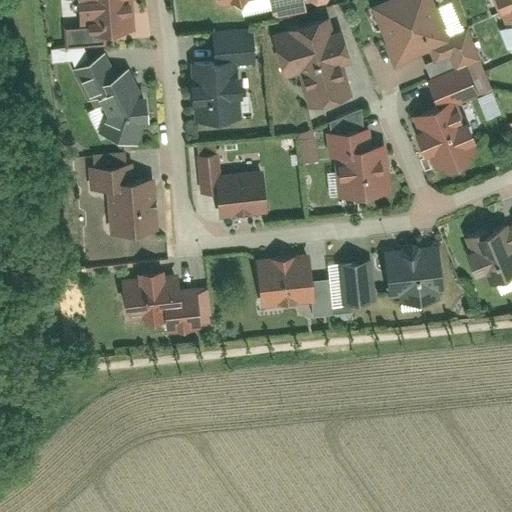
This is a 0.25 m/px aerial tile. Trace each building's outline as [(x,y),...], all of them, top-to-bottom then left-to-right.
[(103,27),(134,25),(131,0),(79,0),(82,29),(103,27)] [(427,45),(452,35),(437,0),(373,0),(368,2),(393,60),(427,45)] [(511,0),(493,0),(511,43),(511,42),(511,0)] [(308,103),(351,90),(342,60),(349,58),(339,25),(332,28),(328,13),(269,31),(282,73),(297,69),(308,103)] [(209,29),(211,58),(234,56),(254,55),(252,26),(209,29)] [(104,40),(103,27),(82,29),(63,30),(64,42),(104,40)] [(448,53),(453,65),(466,60),(480,54),(469,28),(452,35),(427,45),(433,59),(448,53)] [(96,128),(135,141),(145,118),(143,92),(127,63),(114,69),(103,48),(72,64),(87,92),(93,88),(101,110),(96,128)] [(190,60),(195,117),(239,113),(234,56),(211,58),(190,60)] [(423,78),(433,102),(453,94),(476,84),(466,60),(453,65),(423,78)] [(426,150),(433,166),(476,148),(453,94),(433,102),(411,112),(417,126),(411,129),(421,152),(426,150)] [(334,145),(371,142),(370,125),(326,129),(327,145),(334,145)] [(299,159),(316,158),(314,136),(298,137),(299,159)] [(338,193),(391,189),(387,141),(371,142),(334,145),(338,193)] [(128,160),(86,162),(88,187),(105,186),(108,227),(156,224),(153,175),(129,176),(128,160)] [(265,163),(215,167),(219,212),(269,208),(265,163)] [(511,214),(462,235),(468,248),(462,250),(471,274),(478,272),(482,282),(511,270),(511,214)] [(436,244),(386,249),(390,294),(440,290),(436,244)] [(306,251),(256,256),(261,302),(311,296),(309,278),(306,251)] [(332,302),(376,298),(372,256),(327,261),(329,275),(332,302)] [(332,302),(329,275),(309,278),(311,296),(312,312),(332,310),(332,302)] [(120,280),(122,315),(163,312),(164,325),(198,323),(195,284),(176,285),(175,276),(120,280)]
